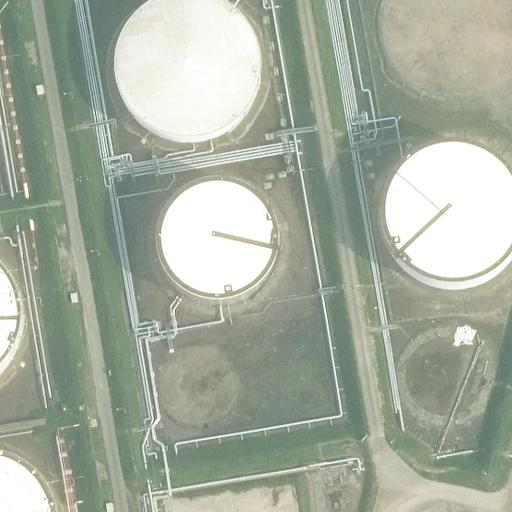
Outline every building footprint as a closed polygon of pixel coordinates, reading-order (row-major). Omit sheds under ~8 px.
[(125,111),(153,134),(199,140),(231,127),(255,102),(264,61),(252,22),(229,0),(146,0),(131,10),(113,40),(110,76),(125,111)] [(391,259),(419,281),(465,288),(497,275),(511,258),(511,163),(494,146),(460,135),(425,140),(397,158),(379,188),(376,224),(391,259)] [(151,251),(163,279),(182,296),(207,304),(237,301),(258,288),(273,268),(280,243),(277,219),(268,202),(250,185),(225,175),(200,177),(180,185),(161,203),(152,224),(151,251)] [(0,372),(18,353),(28,312),(15,273),(0,258),(0,372)] [(0,511),(54,511),(46,486),(23,463),(0,455),(0,511)]
